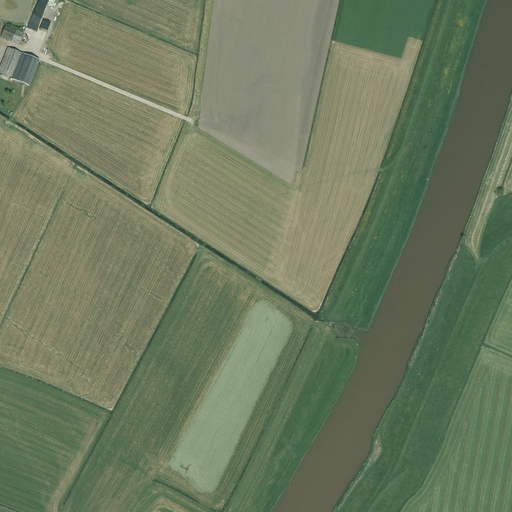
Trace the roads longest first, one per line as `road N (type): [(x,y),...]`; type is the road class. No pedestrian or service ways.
road 1 (track): [(356,252),(235,511)]
road 2 (track): [(479,270),(479,237),(511,139)]
